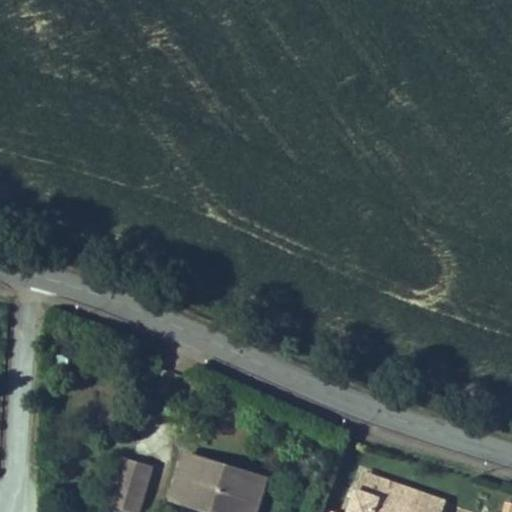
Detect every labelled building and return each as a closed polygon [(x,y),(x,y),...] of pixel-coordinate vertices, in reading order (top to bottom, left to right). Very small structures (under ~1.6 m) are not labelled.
[(242,511),(254,475),(225,466),(224,471),(217,469),(218,464),(187,454),(173,498),(218,511),(242,511)] [(118,479),(124,459),(114,457),(109,476),(118,479)] [(138,511),(151,467),(124,459),(118,479),(111,503),(113,503),(109,511),(136,511),(137,510),(138,511)] [(378,497),(384,480),(363,472),(357,490),(378,497)] [(255,511),(266,479),(254,475),(242,511),(255,511)] [(441,511),(445,501),(384,480),(378,497),(357,490),(349,511),(333,511),(329,510),(327,511),(441,511)]
